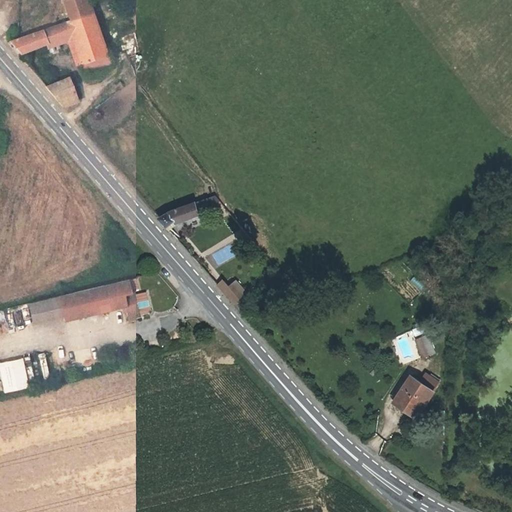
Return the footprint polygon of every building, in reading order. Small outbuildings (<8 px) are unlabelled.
[(63,0),(71,20),(92,13),(86,0),(63,0)] [(110,66),(92,13),(71,20),(11,41),(6,42),(16,53),(46,44),(48,49),(73,41),(86,73),(110,66)] [(46,85),(64,105),(79,100),(70,78),(46,85)] [(216,205),(222,202),(216,196),(212,198),(216,205)] [(214,207),(210,198),(165,216),(160,218),(169,228),(178,220),(182,222),(207,212),(206,210),(214,207)] [(250,246),(255,242),(249,235),(244,238),(250,246)] [(217,264),(230,259),(225,247),(212,253),(217,264)] [(237,304),(256,296),(248,286),(240,290),(237,283),(229,288),(223,281),(218,284),(236,304),(237,304)] [(62,302),(68,322),(68,324),(128,311),(132,326),(145,322),(145,321),(153,318),(155,315),(150,298),(140,300),(139,297),(143,295),(140,282),(62,302)] [(37,330),(68,322),(62,302),(32,310),(37,330)] [(417,339),(424,357),(436,353),(428,334),(417,339)] [(24,357),(0,361),(0,373),(4,392),(30,387),(24,357)] [(422,379),(437,389),(442,382),(427,372),(422,379)] [(422,379),(415,374),(397,401),(420,417),(437,389),(422,379)]
